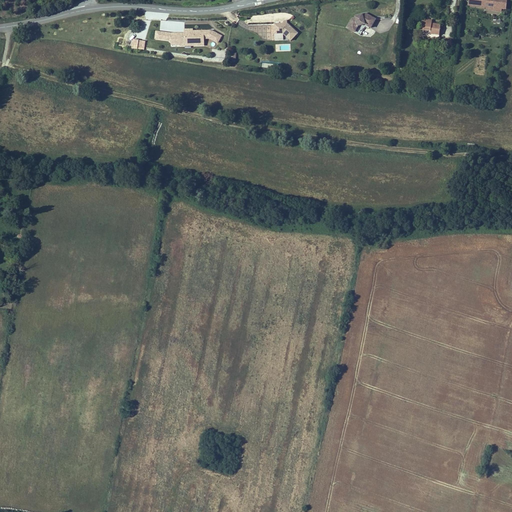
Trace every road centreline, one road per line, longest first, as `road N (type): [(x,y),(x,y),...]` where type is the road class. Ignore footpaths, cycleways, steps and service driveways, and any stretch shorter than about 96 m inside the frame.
road 1 (track): [(511,158),(219,120),(0,68)]
road 2 (tertiary): [(84,10),(189,11),(266,0)]
